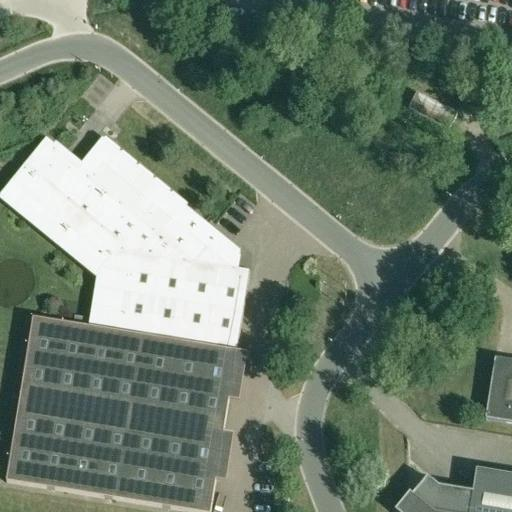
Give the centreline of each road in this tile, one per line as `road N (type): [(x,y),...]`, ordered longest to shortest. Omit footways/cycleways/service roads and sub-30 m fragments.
road 1 (unclassified): [(393,286),(120,66)]
road 2 (unknown): [(289,202),(261,318),(238,511)]
road 3 (unclassified): [(332,511),(313,462),(312,410),(318,389),(393,286)]
road 4 (unclassified): [(511,172),(473,193),(393,286)]
road 5 (unclassified): [(0,73),(71,47),(120,66)]
